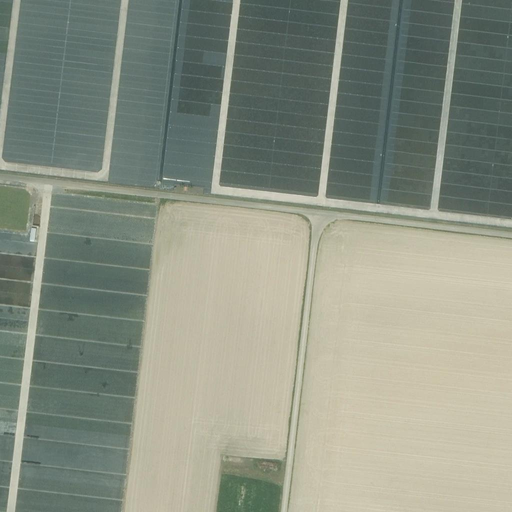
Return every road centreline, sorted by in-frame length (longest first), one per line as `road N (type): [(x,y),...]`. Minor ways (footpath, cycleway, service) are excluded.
road 1 (track): [(317,212),(0,176)]
road 2 (track): [(287,511),(317,212)]
road 3 (track): [(317,212),(511,237)]
